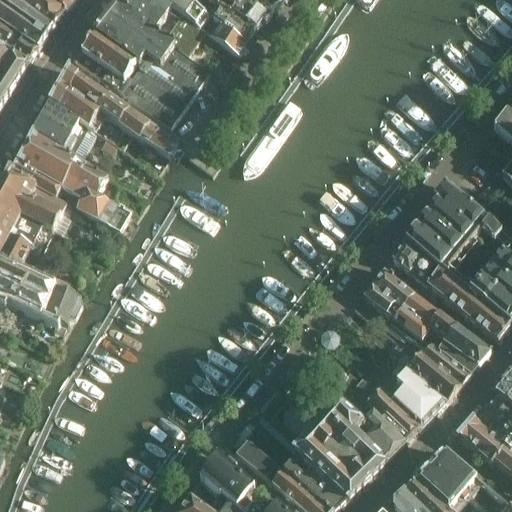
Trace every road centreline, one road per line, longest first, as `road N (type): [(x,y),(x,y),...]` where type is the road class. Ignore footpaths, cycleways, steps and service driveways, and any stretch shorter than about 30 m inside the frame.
road 1 (residential): [(172,511),(214,451),(511,99)]
road 2 (unclassified): [(364,511),(511,352)]
road 3 (tertiary): [(108,0),(0,152)]
road 4 (residential): [(213,144),(311,0)]
